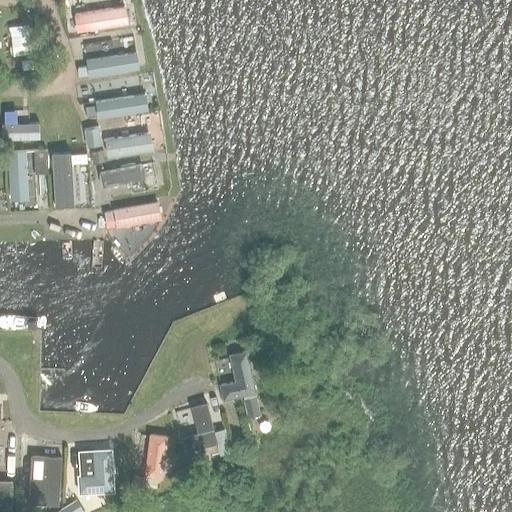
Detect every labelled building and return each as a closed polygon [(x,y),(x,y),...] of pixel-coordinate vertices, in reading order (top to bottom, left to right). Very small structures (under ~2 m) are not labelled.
[(79,9),(80,29),(134,26),(133,6),(79,9)] [(143,53),(90,56),(91,74),(145,70),(143,53)] [(98,97),(99,116),(155,113),(153,94),(98,97)] [(94,105),(85,106),(87,117),(96,116),(94,105)] [(3,138),(39,139),(40,122),(3,121),(3,138)] [(84,129),(87,147),(101,145),(98,127),(84,129)] [(160,148),(155,128),(108,139),(113,158),(160,148)] [(46,149),(33,150),(34,163),(47,162),(46,149)] [(102,149),(90,151),(92,163),(104,161),(102,149)] [(54,150),(56,198),(72,197),(69,150),(54,150)] [(106,189),(159,180),(156,161),(103,170),(106,189)] [(113,226),(111,210),(104,211),(107,227),(113,226)] [(221,379),(227,399),(261,390),(251,350),(217,359),(222,379),(221,379)] [(256,396),(243,399),(247,417),(260,414),(256,396)] [(224,429),(213,431),(216,443),(226,440),(224,429)] [(167,477),(175,435),(156,431),(148,474),(167,477)] [(78,494),(114,492),(112,448),(91,449),(92,474),(77,475),(78,494)] [(32,479),(31,503),(59,505),(61,456),(44,456),(33,455),(32,479)] [(134,475),(131,489),(143,491),(146,477),(134,475)] [(17,511),(18,480),(0,479),(0,511),(17,511)] [(77,511),(71,502),(60,509),(61,511),(77,511)]
